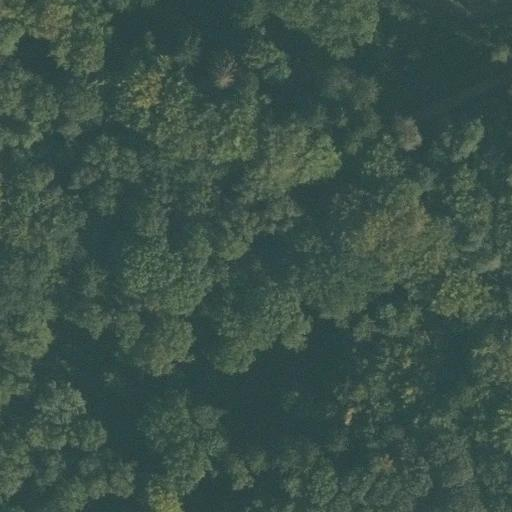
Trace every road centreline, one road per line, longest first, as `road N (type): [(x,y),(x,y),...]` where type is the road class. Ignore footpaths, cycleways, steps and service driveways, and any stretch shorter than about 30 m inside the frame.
road 1 (track): [(0,325),(350,148)]
road 2 (track): [(350,148),(36,0)]
road 3 (track): [(350,148),(511,72)]
